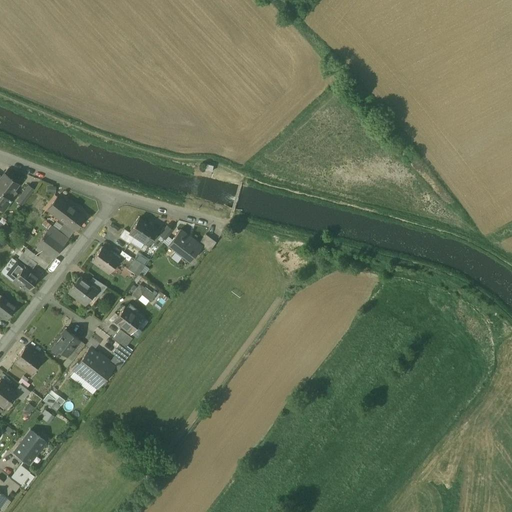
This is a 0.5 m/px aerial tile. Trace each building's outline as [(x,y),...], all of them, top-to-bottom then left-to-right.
[(209,164),(207,170),(213,172),(215,166),(209,164)] [(18,184),(4,174),(2,177),(0,179),(0,207),(3,210),(10,200),(7,199),(18,184)] [(28,185),(22,195),(27,199),(34,190),(28,185)] [(85,217),(57,196),(47,209),(65,223),(75,230),(85,217)] [(157,229),(139,217),(129,232),(134,236),(148,244),(157,229)] [(169,222),(160,234),(165,239),(175,226),(169,222)] [(75,230),(65,223),(59,231),(69,238),(75,230)] [(51,225),(36,245),(54,258),(69,238),(59,231),(51,225)] [(129,232),(124,229),(119,236),(130,243),(134,236),(129,232)] [(200,247),(188,237),(189,236),(180,229),(168,245),(175,251),(177,249),(183,254),(190,260),(200,247)] [(206,234),(199,243),(209,251),(216,242),(206,234)] [(119,259),(102,246),(92,260),(107,271),(112,264),(114,266),(119,259)] [(36,255),(27,249),(24,253),(32,259),(36,255)] [(183,254),(177,249),(175,251),(170,257),(177,262),(183,254)] [(24,253),(19,259),(33,269),(37,263),(36,263),(32,259),(24,253)] [(120,262),(126,267),(133,257),(127,253),(120,262)] [(49,265),(40,258),(36,263),(37,263),(45,269),(49,265)] [(145,265),(135,258),(127,268),(138,275),(145,265)] [(17,262),(8,274),(15,279),(24,266),(17,262)] [(39,277),(24,266),(15,279),(14,279),(24,286),(29,290),(39,277)] [(88,283),(79,276),(68,291),(85,304),(94,293),(96,290),(88,283)] [(107,286),(92,277),(88,283),(96,290),(94,293),(99,297),(107,286)] [(24,286),(14,279),(12,282),(22,289),(24,286)] [(155,297),(140,285),(133,295),(138,299),(142,294),(151,301),(155,297)] [(16,307),(0,294),(0,314),(3,317),(6,320),(16,307)] [(130,304),(127,308),(124,306),(114,320),(129,331),(136,336),(141,329),(136,325),(141,319),(135,314),(138,310),(130,304)] [(66,329),(51,348),(59,354),(61,352),(66,356),(71,349),(79,339),(66,329)] [(132,338),(120,329),(113,339),(119,344),(125,348),(132,338)] [(79,339),(71,349),(77,354),(85,344),(79,339)] [(125,348),(119,344),(112,353),(124,362),(131,352),(125,348)] [(42,359),(25,347),(15,360),(32,373),(42,359)] [(106,360),(99,355),(99,356),(97,355),(98,354),(90,348),(74,369),(81,375),(82,374),(85,377),(85,378),(86,379),(88,377),(93,381),(92,383),(98,387),(114,366),(108,361),(107,362),(105,361),(106,360)] [(15,391),(0,380),(0,402),(6,407),(16,393),(15,391)] [(30,391),(21,384),(15,391),(16,393),(18,394),(17,396),(23,400),(30,391)] [(64,399),(58,395),(56,398),(47,392),(42,400),(57,410),(64,399)] [(29,402),(24,409),(30,413),(34,406),(29,402)] [(46,410),(41,417),(50,423),(55,416),(46,410)] [(31,430),(14,452),(28,463),(45,441),(31,430)] [(20,465),(11,478),(20,485),(30,472),(20,465)] [(11,478),(8,476),(4,481),(13,488),(12,489),(15,491),(20,485),(11,478)] [(4,481),(0,478),(0,505),(12,489),(13,488),(4,481)]
